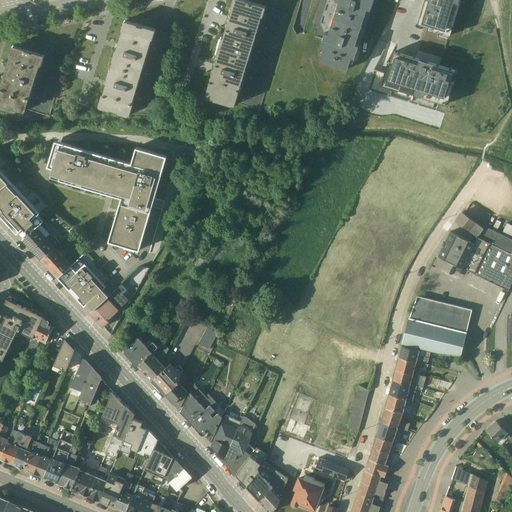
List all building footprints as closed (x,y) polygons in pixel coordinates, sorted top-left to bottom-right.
[(265,7),(241,0),(231,0),(230,7),(232,7),(229,17),(225,29),(223,37),(221,37),(216,55),(217,55),(214,65),(211,74),(205,93),(204,96),(207,97),(207,98),(231,105),(232,105),(234,105),(235,102),(261,16),(262,16),(265,7)] [(370,10),(372,0),(334,0),(335,1),(338,2),(328,33),(325,32),(320,47),(323,48),(319,60),(347,69),(351,57),(354,58),(358,45),(355,44),(366,9),(370,10)] [(424,0),(417,23),(428,26),(427,29),(450,36),(460,0),(424,0)] [(275,10),(265,7),(262,16),(261,16),(235,102),(259,110),(285,26),(289,14),(275,10)] [(120,30),(122,30),(117,45),(116,49),(115,51),(114,51),(112,61),(113,61),(110,69),(109,69),(105,82),(106,82),(105,86),(103,93),(102,93),(99,104),(98,106),(99,106),(99,107),(110,110),(110,109),(118,111),(118,113),(128,116),(128,114),(130,115),(130,114),(134,102),(132,102),(151,39),(152,39),(155,29),(124,20),(120,30)] [(164,32),(155,29),(152,39),(151,39),(132,102),(134,102),(130,114),(156,114),(166,82),(180,37),(164,32)] [(42,55),(26,109),(49,117),(56,91),(66,62),(58,60),(61,49),(45,44),(42,55)] [(42,55),(13,46),(6,68),(4,74),(0,87),(0,103),(6,106),(7,104),(14,106),(13,108),(25,112),(26,109),(42,55)] [(454,71),(393,52),(390,63),(387,62),(381,84),(447,104),(454,82),(451,82),(454,71)] [(151,206),(166,156),(135,147),(131,162),(54,140),(47,167),(53,168),(50,177),(113,195),(121,197),(117,211),(115,217),(108,241),(139,250),(151,206)] [(196,174),(189,185),(197,190),(198,188),(203,181),(204,179),(196,174)] [(0,207),(1,209),(20,192),(7,178),(0,184),(0,207)] [(39,212),(20,192),(1,209),(20,230),(37,214),(39,212)] [(289,206),(297,210),(300,204),(292,200),(289,206)] [(151,206),(139,250),(148,253),(161,209),(151,206)] [(20,230),(1,209),(0,209),(0,215),(17,234),(18,232),(23,237),(21,239),(22,240),(40,224),(43,221),(37,214),(20,230)] [(192,211),(169,250),(179,256),(202,217),(192,211)] [(491,243),(511,252),(511,238),(484,225),(483,227),(462,211),(455,220),(477,236),(491,243)] [(205,216),(181,257),(191,263),(216,222),(205,216)] [(218,223),(194,265),(204,271),(228,229),(218,223)] [(40,224),(22,240),(32,250),(50,234),(40,224)] [(467,269),(476,274),(491,243),(477,236),(474,242),(450,230),(438,255),(458,264),(456,268),(465,273),(467,269)] [(50,234),(32,250),(41,260),(57,245),(60,243),(54,237),(53,238),(50,234)] [(511,281),(511,252),(491,243),(476,274),(508,289),(511,281)] [(57,245),(41,260),(57,278),(72,265),(64,257),(66,255),(57,245)] [(72,265),(57,278),(84,306),(86,304),(92,310),(108,296),(102,289),(105,286),(103,284),(106,281),(105,280),(102,282),(84,263),(88,260),(83,255),(72,265)] [(126,290),(121,285),(108,296),(92,310),(90,313),(103,327),(114,316),(113,315),(117,311),(122,313),(129,300),(128,300),(122,294),(126,290)] [(33,337),(43,316),(15,302),(17,298),(9,294),(7,298),(6,298),(0,311),(0,310),(0,364),(17,330),(33,337)] [(461,353),(472,308),(417,294),(409,316),(402,342),(461,353)] [(47,321),(43,316),(33,337),(27,348),(34,351),(40,340),(45,343),(50,334),(53,327),(51,326),(51,325),(47,323),(48,321),(47,320),(47,321)] [(208,324),(198,344),(209,349),(219,330),(208,324)] [(62,336),(56,330),(50,343),(57,346),(62,336)] [(138,336),(123,350),(124,351),(123,352),(135,365),(136,364),(137,365),(157,347),(153,341),(147,346),(138,336)] [(74,349),(65,339),(54,365),(60,368),(65,370),(74,349)] [(157,347),(137,365),(151,380),(165,367),(162,363),(165,360),(163,359),(169,348),(162,342),(157,347)] [(402,344),(399,355),(422,361),(422,359),(428,361),(430,351),(419,348),(402,344)] [(399,355),(396,368),(421,374),(421,372),(425,373),(427,363),(422,361),(399,355)] [(92,369),(82,359),(69,389),(80,394),(92,369)] [(165,367),(151,380),(164,395),(179,382),(177,380),(179,378),(181,373),(183,370),(178,364),(175,367),(170,363),(165,367)] [(396,368),(393,378),(423,386),(426,375),(421,374),(396,368)] [(101,379),(92,369),(80,394),(77,401),(89,406),(93,398),(101,379)] [(179,382),(164,395),(178,409),(180,408),(186,396),(183,394),(187,391),(181,384),(186,379),(181,373),(179,378),(177,380),(179,382)] [(393,378),(389,392),(411,399),(412,399),(415,392),(420,393),(423,386),(393,378)] [(194,384),(180,412),(186,419),(207,399),(206,398),(206,397),(194,384)] [(359,384),(357,390),(368,394),(369,388),(359,384)] [(357,390),(356,396),(366,400),(368,394),(357,390)] [(99,421),(116,428),(125,405),(112,391),(99,421)] [(403,410),(410,412),(412,404),(410,404),(411,399),(389,392),(385,406),(403,410)] [(207,399),(186,419),(194,428),(219,406),(210,396),(208,394),(206,397),(206,398),(207,399)] [(295,407),(307,411),(310,400),(299,396),(295,407)] [(356,396),(354,402),(365,406),(366,400),(356,396)] [(93,398),(89,406),(88,409),(95,411),(99,400),(93,398)] [(354,402),(353,408),(363,412),(365,406),(354,402)] [(105,454),(115,459),(118,453),(134,415),(125,405),(116,428),(105,454)] [(224,412),(219,406),(194,428),(201,435),(202,435),(203,435),(204,435),(205,434),(206,433),(206,432),(206,431),(205,431),(205,430),(206,428),(209,431),(213,436),(224,412)] [(403,410),(385,406),(384,411),(401,416),(403,410)] [(353,408),(351,414),(362,418),(363,412),(353,408)] [(384,411),(382,420),(401,427),(410,430),(412,423),(403,419),(404,417),(401,416),(384,411)] [(351,414),(350,420),(360,424),(362,418),(351,414)] [(134,415),(118,453),(127,457),(131,449),(137,451),(147,428),(134,415)] [(211,446),(223,459),(240,421),(225,415),(211,446)] [(303,437),(308,423),(287,415),(282,428),(303,437)] [(223,459),(236,473),(239,466),(255,447),(248,442),(256,422),(248,417),(247,419),(242,417),(240,421),(223,459)] [(507,430),(496,419),(486,428),(501,443),(508,436),(511,441),(511,434),(511,435),(508,430),(507,430)] [(348,426),(358,430),(360,424),(350,420),(348,426)] [(382,420),(377,434),(397,441),(401,427),(382,420)] [(0,431),(0,458),(8,439),(4,438),(8,428),(3,426),(0,431)] [(137,451),(137,452),(143,455),(143,456),(149,458),(157,439),(147,428),(137,451)] [(0,458),(12,463),(25,433),(13,429),(8,439),(0,458)] [(213,436),(209,431),(205,439),(209,443),(213,436)] [(12,463),(24,468),(33,446),(29,444),(32,437),(31,436),(32,434),(27,432),(26,434),(25,433),(12,463)] [(377,434),(373,446),(393,453),(397,441),(377,434)] [(34,473),(44,477),(59,441),(49,437),(47,441),(34,473)] [(24,468),(34,473),(47,441),(43,439),(41,443),(36,441),(33,446),(24,468)] [(57,482),(73,444),(60,439),(59,441),(44,477),(57,482)] [(144,469),(153,472),(164,447),(157,439),(149,458),(144,469)] [(464,458),(498,473),(503,460),(502,460),(505,453),(475,439),(473,444),(471,446),(468,452),(467,451),(464,458)] [(57,482),(72,488),(80,469),(84,458),(83,458),(74,454),(76,452),(77,449),(78,446),(73,444),(57,482)] [(258,465),(263,459),(267,453),(257,445),(255,447),(239,466),(236,473),(247,485),(259,470),(258,465)] [(373,446),(369,457),(388,463),(390,463),(393,453),(373,446)] [(173,457),(164,447),(153,472),(150,480),(160,486),(173,457)] [(74,454),(83,458),(86,453),(77,449),(76,452),(74,454)] [(134,460),(127,457),(118,453),(115,459),(107,480),(98,500),(114,506),(128,473),(134,460)] [(170,482),(182,467),(173,457),(160,486),(167,489),(170,482)] [(322,469),(346,478),(349,466),(344,465),(325,457),(322,469)] [(369,457),(365,469),(385,475),(388,463),(369,457)] [(271,474),(276,468),(263,459),(258,465),(259,470),(247,485),(260,498),(274,485),(271,482),(272,480),(271,474)] [(449,484),(468,490),(473,471),(456,464),(449,484)] [(89,495),(98,500),(107,480),(102,478),(107,468),(100,466),(96,476),(88,495),(89,495)] [(191,476),(182,467),(170,482),(177,490),(191,476)] [(260,498),(269,508),(273,508),(279,503),(289,476),(276,468),(271,474),(272,480),(271,482),(274,485),(260,498)] [(88,495),(96,476),(80,469),(72,488),(88,495)] [(365,469),(362,479),(386,488),(390,476),(385,475),(365,469)] [(502,504),(511,480),(511,472),(508,470),(504,479),(502,478),(492,500),(502,504)] [(324,484),(325,481),(315,477),(315,475),(306,471),(304,476),(298,474),(293,488),(295,489),(291,500),(291,504),(293,506),(297,506),(299,504),(300,503),(315,509),(320,497),(321,497),(322,497),(323,496),(324,496),(325,495),(326,494),(327,492),(327,491),(327,490),(326,488),(325,487),(325,486),(325,484),(324,484)] [(473,471),(468,490),(464,500),(446,494),(439,511),(479,511),(486,489),(485,489),(488,479),(473,471)] [(114,506),(126,511),(133,494),(129,492),(132,483),(130,482),(133,475),(128,473),(114,506)] [(359,488),(383,496),(386,488),(362,479),(359,488)] [(128,511),(148,511),(153,502),(139,496),(145,483),(139,481),(133,494),(126,511),(128,511)] [(464,500),(468,490),(449,484),(446,494),(464,500)] [(355,499),(379,508),(383,496),(359,488),(355,499)] [(148,511),(159,511),(165,501),(166,499),(156,494),(153,502),(148,511)] [(0,511),(4,511),(9,501),(0,497),(0,511)] [(350,511),(377,511),(379,508),(355,499),(350,511)] [(159,511),(171,511),(176,502),(169,500),(168,503),(165,501),(159,511)] [(335,511),(339,503),(330,500),(326,511),(335,511)] [(19,511),(22,507),(9,501),(4,511),(19,511)] [(171,511),(186,511),(189,507),(176,502),(171,511)]
